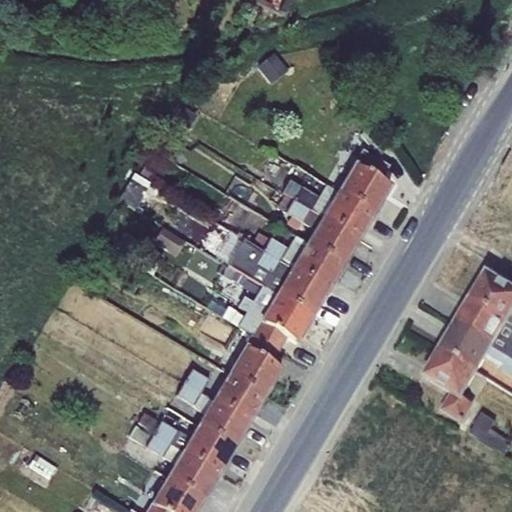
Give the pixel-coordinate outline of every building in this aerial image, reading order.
[(274,56),(256,70),(270,87),(287,73),(274,56)] [(182,107),(172,123),(187,131),(196,116),(182,107)] [(369,127),(358,137),(377,157),(388,148),(369,127)] [(359,154),(337,194),(372,216),(388,189),(378,182),(386,169),(359,154)] [(145,165),(138,176),(155,186),(163,175),(145,165)] [(118,202),(133,211),(149,184),(134,176),(132,174),(116,201),(118,202)] [(372,216),(337,194),(324,187),(316,200),(288,183),(281,194),(284,196),(357,241),(372,216)] [(511,189),(508,188),(493,213),(511,224),(511,235),(507,244),(511,246),(511,189)] [(357,241),(284,196),(276,209),(314,233),(307,246),(342,267),(357,241)] [(162,229),(152,244),(175,259),(185,244),(162,229)] [(342,267),(307,246),(294,238),(286,251),(257,235),(250,246),(262,253),(326,292),(342,267)] [(240,276),(246,280),(262,253),(250,246),(241,241),(225,267),(240,276)] [(326,292),(262,253),(246,280),(261,289),(311,319),(326,292)] [(511,286),(474,266),(415,376),(457,399),(511,296),(511,286)] [(255,298),(261,289),(246,280),(240,276),(235,285),(255,298)] [(261,289),(255,298),(251,305),(243,300),(235,312),(227,307),(220,318),(251,336),(276,352),(284,339),(294,346),(311,319),(261,289)] [(276,352),(251,336),(227,376),(263,398),(279,372),(268,365),(276,352)] [(227,376),(211,402),(248,424),(263,398),(227,376)] [(248,424),(211,402),(183,384),(175,398),(204,416),(197,428),(232,450),(248,424)] [(456,392),(446,411),(465,420),(474,401),(456,392)] [(153,435),(160,424),(143,414),(136,425),(153,435)] [(383,414),(334,511),(386,511),(425,435),(383,414)] [(480,415),(468,435),(503,456),(511,443),(489,430),(494,423),(480,415)] [(429,443),(448,449),(455,427),(436,422),(429,443)] [(153,435),(152,437),(217,476),(232,450),(197,428),(189,442),(160,424),(153,435)] [(217,476),(152,437),(151,439),(133,428),(127,438),(173,467),(165,480),(201,502),(217,476)] [(34,458),(26,469),(47,482),(55,470),(34,458)] [(165,480),(146,511),(195,511),(201,502),(165,480)]
